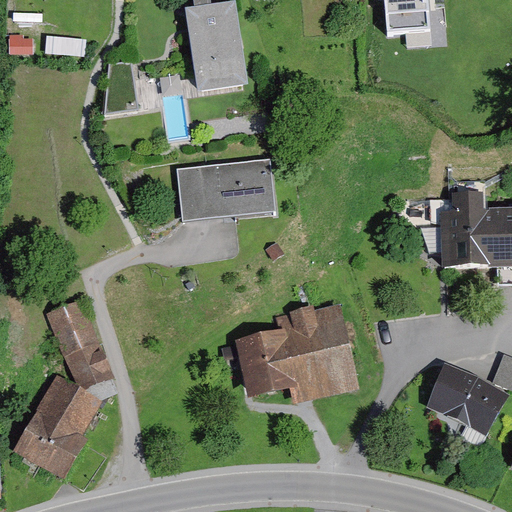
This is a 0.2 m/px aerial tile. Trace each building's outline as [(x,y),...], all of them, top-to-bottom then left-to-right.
[(219,7),(217,0),(201,0),(203,10),(219,7)] [(434,0),(388,0),(391,33),(437,30),(434,0)] [(255,86),(242,4),(219,7),(203,10),(193,11),(206,94),(255,86)] [(111,117),(145,112),(138,62),(115,65),(111,117)] [(273,160),(180,171),(186,224),(279,214),(273,160)] [(511,213),(447,217),(449,269),(501,267),(502,280),(511,279),(511,213)] [(117,377),(85,301),(54,315),(86,390),(117,377)] [(239,344),(252,401),(283,394),(286,408),(313,402),(363,391),(342,301),(283,315),(287,333),(239,344)] [(511,355),(510,355),(505,369),(498,384),(511,389),(511,355)] [(511,411),(511,395),(450,368),(431,411),(499,440),(511,411)] [(107,403),(64,378),(20,452),(70,481),(92,443),(86,439),(107,403)]
